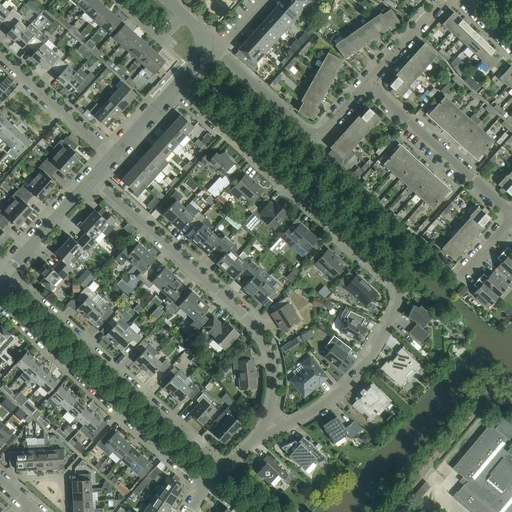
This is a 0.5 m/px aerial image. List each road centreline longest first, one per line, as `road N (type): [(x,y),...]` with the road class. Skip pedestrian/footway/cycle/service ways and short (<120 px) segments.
road 1 (residential): [(277,419),(318,417),(365,373),(403,287),(396,271),(177,86)]
road 2 (residential): [(277,419),(283,355),(272,332),(94,177)]
road 3 (residential): [(220,469),(5,272)]
road 4 (residential): [(0,300),(205,486)]
road 5 (residential): [(369,79),(318,139),(219,52)]
road 6 (residential): [(511,215),(369,79)]
road 7 (residential): [(112,157),(0,58)]
road 8 (residential): [(5,272),(94,177)]
